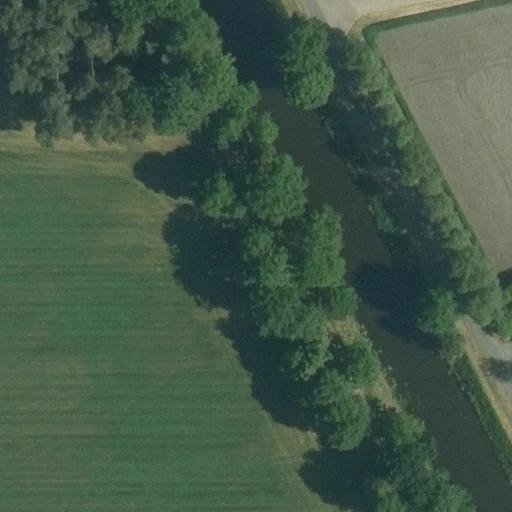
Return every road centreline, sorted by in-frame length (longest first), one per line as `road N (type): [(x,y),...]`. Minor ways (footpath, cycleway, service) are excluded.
road 1 (track): [(147,0),(415,511)]
road 2 (unclassified): [(511,391),(305,0)]
